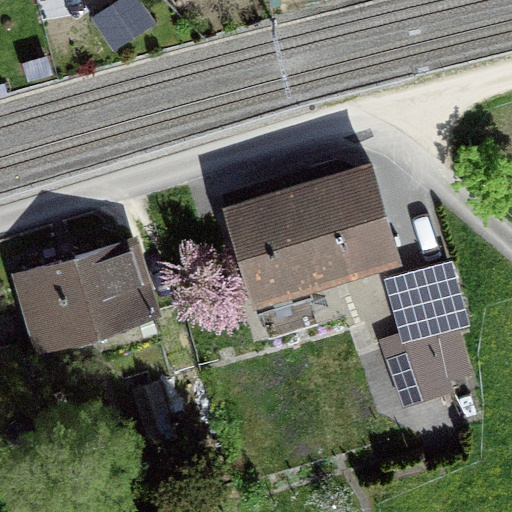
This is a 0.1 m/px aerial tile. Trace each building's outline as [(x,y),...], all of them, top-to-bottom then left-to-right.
[(119,0),(97,15),(116,44),(150,22),(135,0),(119,0)] [(315,182),(228,208),(258,304),(335,280),(331,267),(394,248),(369,165),(352,170),(335,157),(310,165),(315,182)] [(34,307),(26,310),(40,354),(49,355),(70,344),(66,333),(149,307),(127,237),(22,271),(34,307)] [(405,333),(396,336),(418,399),(449,388),(446,378),(468,372),(454,321),(463,318),(447,260),(388,276),(405,333)] [(158,379),(130,387),(148,444),(176,436),(158,379)]
